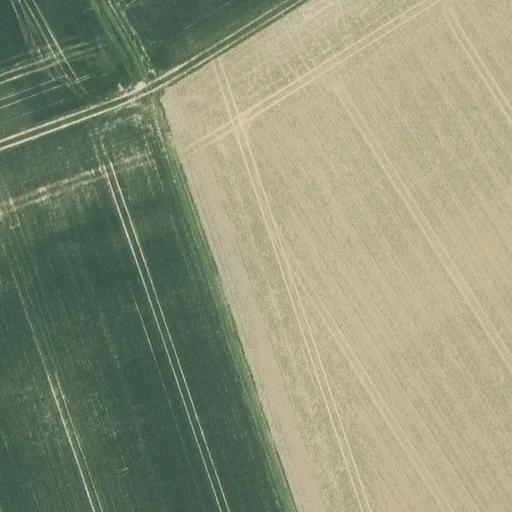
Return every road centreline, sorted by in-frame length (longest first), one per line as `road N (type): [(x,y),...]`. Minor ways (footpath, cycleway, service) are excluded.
road 1 (track): [(96,0),(147,93),(289,511)]
road 2 (track): [(300,0),(147,93),(0,147)]
